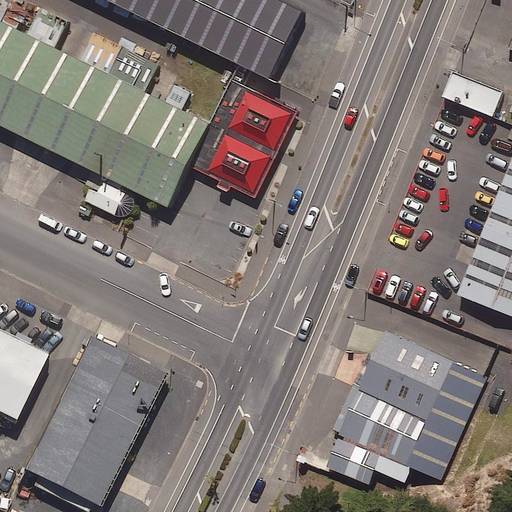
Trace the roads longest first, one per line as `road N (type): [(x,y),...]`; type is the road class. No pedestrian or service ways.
road 1 (secondary): [(439,0),(291,368)]
road 2 (secondary): [(257,352),(397,0)]
road 3 (unclassified): [(0,227),(257,352)]
road 4 (secondary): [(179,511),(257,352)]
road 5 (secondary): [(291,368),(222,511)]
